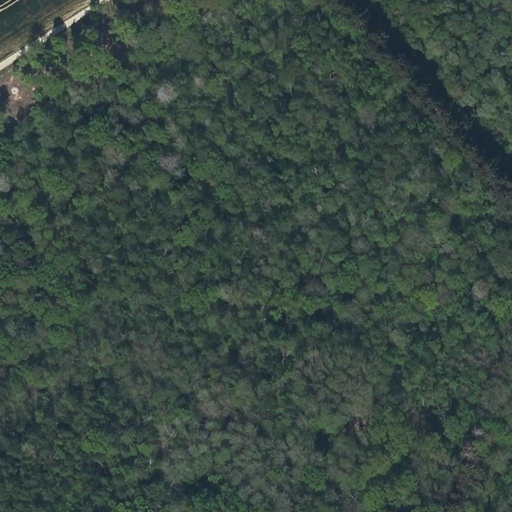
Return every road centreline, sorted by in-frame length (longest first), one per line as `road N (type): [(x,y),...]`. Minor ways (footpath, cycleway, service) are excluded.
road 1 (track): [(24,159),(65,306),(57,329),(0,396)]
road 2 (track): [(511,169),(364,0)]
road 3 (track): [(442,511),(511,311)]
road 4 (track): [(104,0),(0,65)]
